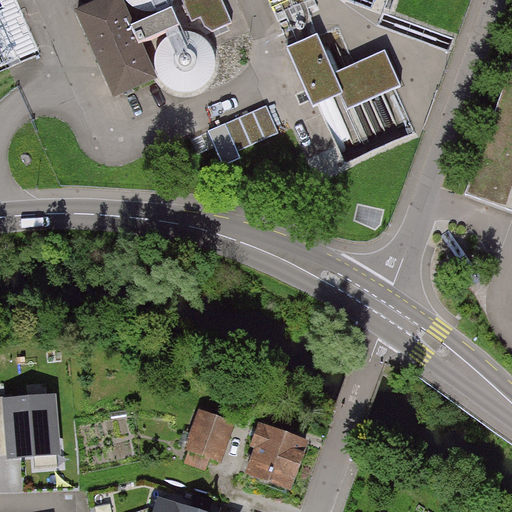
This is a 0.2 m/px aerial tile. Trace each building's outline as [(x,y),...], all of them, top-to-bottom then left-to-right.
[(114,0),(99,0),(68,14),(108,103),(153,83),(137,49),(172,33),(163,13),(127,29),(114,0)] [(118,0),(124,8),(132,14),(142,17),(152,16),(162,13),(169,6),(173,0),(118,0)] [(216,0),(180,0),(180,3),(189,28),(199,24),(202,31),(210,37),(229,29),(216,0)] [(154,80),(160,88),(168,94),(178,97),(188,97),(198,93),(205,87),(211,78),(213,68),(211,58),(207,49),(200,42),(190,38),(180,37),(171,39),(162,44),(156,51),(152,60),(152,70),(154,80)] [(311,40),(280,54),(306,114),(337,101),(343,115),(399,90),(383,56),(328,79),(311,40)] [(266,110),(224,128),(235,154),(276,136),(266,110)] [(52,392),(0,396),(0,406),(5,459),(58,454),(52,392)] [(196,415),(183,452),(224,467),(237,430),(196,415)] [(256,428),(240,481),(287,496),(304,443),(256,428)]
